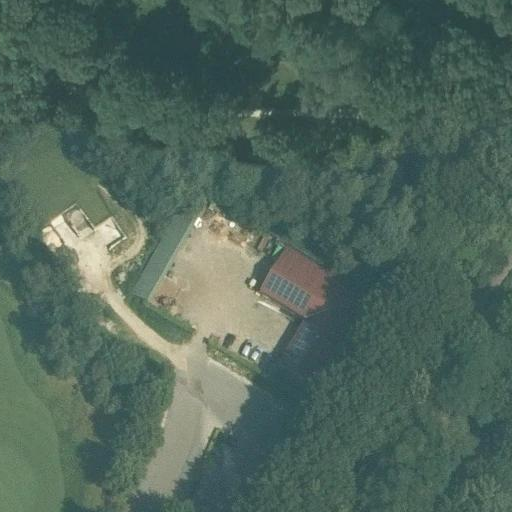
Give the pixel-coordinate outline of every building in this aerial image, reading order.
[(132,298),(147,306),(205,203),(191,195),(132,298)] [(287,253),(260,297),(305,324),(278,370),(322,396),(376,307),(287,253)] [(496,317),(511,326),(511,324),(497,316),(496,317)] [(511,395),(511,384),(508,382),(503,391),(511,396),(511,395)] [(481,415),(475,424),(494,434),(499,425),(481,415)]
